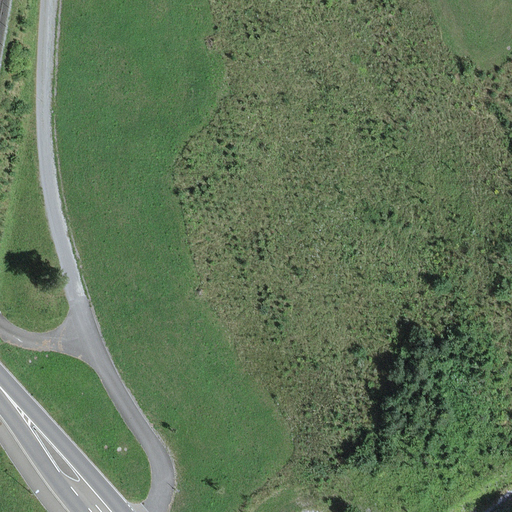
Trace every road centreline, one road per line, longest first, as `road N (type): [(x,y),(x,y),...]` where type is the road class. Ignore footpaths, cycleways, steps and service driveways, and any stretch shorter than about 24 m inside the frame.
road 1 (track): [(77,296),(45,129),(50,0)]
road 2 (primary): [(0,387),(101,511)]
